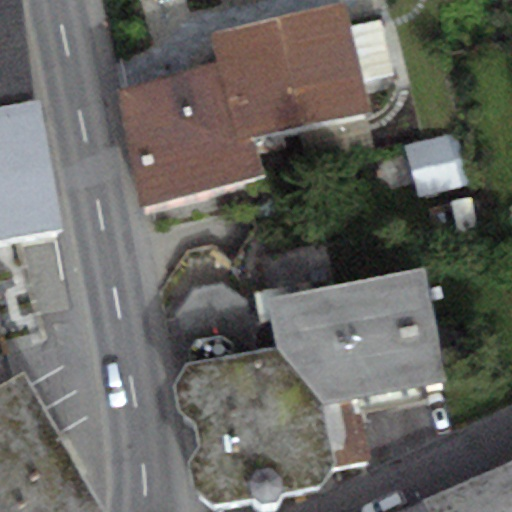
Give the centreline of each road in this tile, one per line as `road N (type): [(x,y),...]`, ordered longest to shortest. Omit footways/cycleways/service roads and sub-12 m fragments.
road 1 (primary): [(55,0),(133,401),(144,511)]
road 2 (residential): [(336,511),(511,430)]
